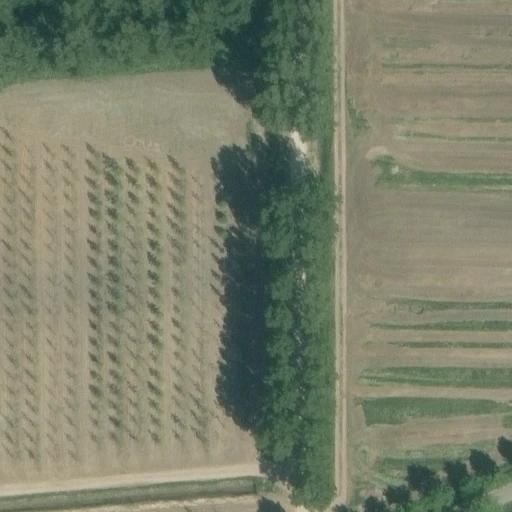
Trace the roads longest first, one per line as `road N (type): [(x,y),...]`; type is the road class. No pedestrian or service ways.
road 1 (track): [(297,0),(301,511)]
road 2 (track): [(300,479),(0,501)]
